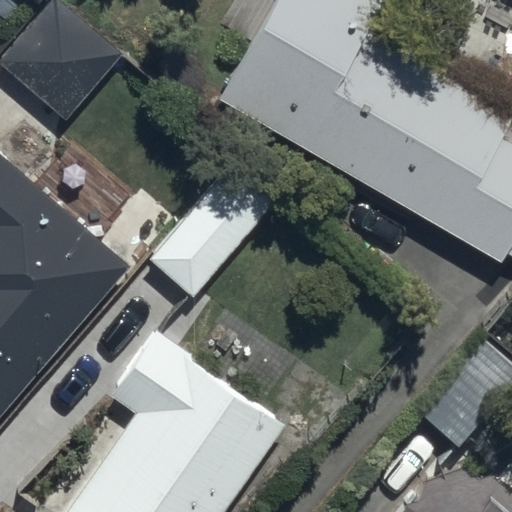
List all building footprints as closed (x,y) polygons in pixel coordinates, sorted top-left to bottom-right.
[(59,0),(44,0),(0,53),(0,59),(67,115),(121,51),(59,0)] [(508,252),(511,253),(511,101),(374,22),(387,0),(230,0),(205,43),(234,60),(215,92),(504,260),(508,252)] [(0,418),(133,260),(0,148),(0,418)] [(236,153),(148,255),(193,293),(281,192),(236,153)] [(133,403),(60,511),(224,511),(286,421),(191,357),(193,353),(155,327),(113,389),(133,403)] [(511,370),(479,341),(419,408),(458,443),(511,383),(511,370)] [(511,511),(511,487),(510,485),(506,482),(501,478),(500,478),(491,473),(486,471),(480,469),(475,468),(469,467),(463,467),(458,467),(452,468),(447,469),(441,471),(436,473),(431,476),(426,479),(422,482),(417,486),(414,491),(410,495),(407,500),(405,505),(402,510),(401,511),(511,511)]
